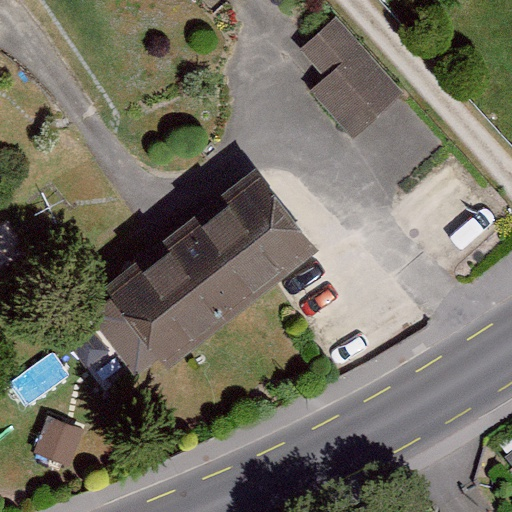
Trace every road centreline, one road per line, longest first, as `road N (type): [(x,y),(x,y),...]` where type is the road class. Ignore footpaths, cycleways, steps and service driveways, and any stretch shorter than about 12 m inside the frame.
road 1 (primary): [(222,511),(314,474),(511,358)]
road 2 (residential): [(357,0),(511,174)]
